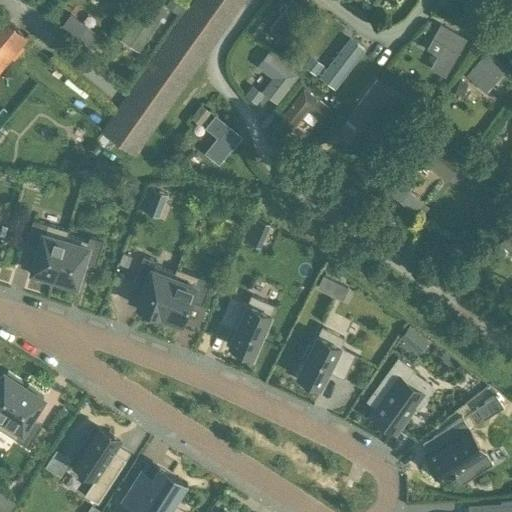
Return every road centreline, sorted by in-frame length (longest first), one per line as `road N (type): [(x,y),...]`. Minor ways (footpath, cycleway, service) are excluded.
road 1 (residential): [(379,511),(387,483),(367,458),(244,397),(98,341)]
road 2 (residential): [(28,319),(316,511)]
